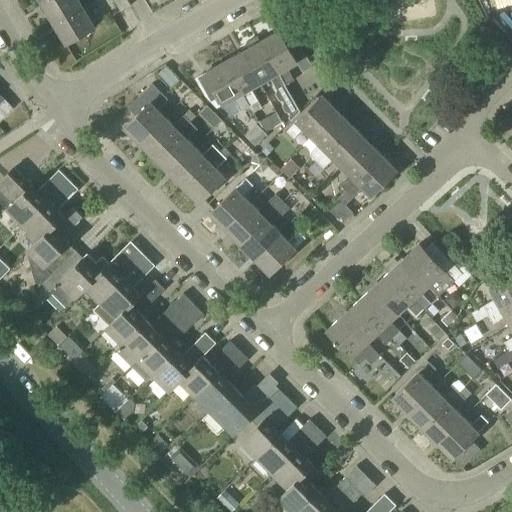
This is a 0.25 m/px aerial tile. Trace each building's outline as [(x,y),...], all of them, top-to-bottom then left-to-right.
[(54,22),(82,5),(79,0),(41,0),(41,1),(54,22)] [(113,0),(120,12),(131,5),(128,0),(113,0)] [(511,2),(511,0),(497,0),(500,8),(511,5),(511,2)] [(82,5),(54,22),(67,44),(95,27),(82,5)] [(278,30),(260,41),(285,85),(286,85),(287,84),(294,80),(286,67),(296,61),(302,72),(312,67),(303,51),(293,56),(278,30)] [(278,100),(283,101),(292,96),(286,85),(285,85),(260,41),(242,51),(260,82),(269,77),(275,88),(274,93),(278,100)] [(250,88),(260,82),(242,51),(224,62),(249,106),(253,113),(262,108),(250,88)] [(249,106),(224,62),(205,72),(223,103),(233,98),(240,111),(249,106)] [(139,142),(165,116),(158,109),(168,99),(152,83),(127,108),(135,116),(124,127),(139,142)] [(0,120),(12,109),(0,95),(0,120)] [(311,136),(337,110),(321,95),(295,121),(296,122),(286,131),(293,138),(303,129),(311,136)] [(301,111),(298,106),(288,111),(287,117),(288,119),(291,116),(293,119),(301,111)] [(316,161),(351,125),(337,110),(311,136),(319,145),(309,154),(316,161)] [(265,132),(282,122),(276,112),(258,121),(265,132)] [(154,157),(190,121),(183,115),(174,124),(165,116),(139,142),(154,157)] [(169,172),(195,145),(188,138),(197,129),(190,121),(154,157),(169,172)] [(340,166),(366,139),(351,125),(316,161),(323,168),(333,158),(340,166)] [(345,190),(381,154),(366,139),(340,166),(348,173),(338,183),(345,190)] [(268,143),(260,152),(266,158),(274,148),(268,143)] [(184,186),(219,151),(212,144),(203,153),(195,145),(169,172),(184,186)] [(219,151),(184,186),(199,201),(225,175),(217,168),(226,159),(219,151)] [(381,154),(345,190),(336,200),(339,202),(330,211),(342,222),(353,212),(345,204),(354,196),(365,207),(374,199),(371,195),(397,169),(381,154)] [(37,191),(31,185),(31,184),(13,167),(0,179),(0,202),(22,225),(68,179),(59,170),(37,191)] [(244,195),(253,185),(246,178),(236,187),(210,213),(225,228),(251,202),(244,195)] [(38,240),(62,216),(57,211),(78,189),(68,179),(22,225),(38,240)] [(240,243),(283,201),(276,194),(259,210),(251,202),(225,228),(240,243)] [(255,258),(281,232),(273,224),(290,208),(283,201),(240,243),(255,258)] [(41,283),(75,250),(68,243),(62,237),(82,217),(72,207),(62,216),(38,240),(28,251),(26,252),(34,282),(41,283)] [(281,232),(255,258),(270,273),(306,238),(298,231),(289,240),(281,232)] [(404,258),(429,285),(438,296),(447,288),(454,281),(445,271),(445,270),(420,243),(404,258)] [(97,305),(146,256),(138,248),(116,270),(108,262),(64,306),(66,308),(74,299),(75,299),(86,289),(97,300),(95,303),(97,305)] [(64,306),(108,262),(102,256),(95,262),(87,253),(83,257),(75,250),(41,283),(64,306)] [(115,317),(140,293),(134,287),(155,265),(146,256),(97,305),(92,310),(108,325),(115,318),(115,317)] [(421,293),(429,285),(404,258),(388,272),(423,310),(430,303),(421,293)] [(0,278),(10,269),(0,259),(0,278)] [(416,317),(423,310),(388,272),(373,286),(398,314),(406,307),(416,317)] [(488,315),(511,300),(511,274),(488,288),(495,299),(471,313),(476,322),(488,315)] [(104,328),(120,344),(145,319),(140,313),(164,289),(155,280),(141,294),(140,293),(115,317),(115,318),(108,325),(104,328)] [(390,321),(398,314),(373,286),(358,300),(392,338),(399,345),(406,338),(390,321)] [(130,365),(192,303),(183,293),(151,325),(145,319),(120,344),(115,350),(130,365)] [(385,345),(392,338),(358,300),(342,315),(367,342),(375,335),(385,345)] [(510,326),(511,325),(511,300),(488,315),(493,324),(505,317),(510,326)] [(146,380),(180,346),(176,341),(203,313),(192,303),(130,365),(146,380)] [(451,311),(441,320),(446,326),(456,317),(451,311)] [(360,349),(367,342),(342,315),(327,329),(352,356),(360,365),(368,357),(360,349)] [(438,341),(446,334),(436,322),(428,330),(438,341)] [(177,381),(215,342),(205,332),(182,356),(178,351),(181,347),(180,346),(146,380),(146,381),(150,378),(153,381),(155,378),(168,390),(177,381)] [(216,343),(215,342),(177,381),(189,393),(193,396),(218,370),(238,350),(230,342),(210,362),(203,355),(216,343)] [(218,370),(193,396),(208,411),(234,385),(228,379),(248,359),(238,350),(218,370)] [(406,353),(399,360),(408,369),(415,362),(416,361),(407,352),(406,353)] [(433,387),(426,380),(436,369),(428,362),(418,372),(393,398),(408,413),(433,387)] [(472,377),(480,369),(473,362),(465,371),(472,377)] [(386,391),(401,376),(388,363),(373,378),(386,391)] [(121,383),(107,396),(123,413),(137,400),(121,383)] [(495,384),(485,394),(501,410),(511,399),(495,384)] [(233,434),(267,399),(253,385),(243,395),(234,385),(208,411),(224,426),(224,425),(233,434)] [(423,428),(458,392),(451,385),(441,395),(433,387),(408,413),(423,428)] [(438,442),(463,416),(456,409),(465,399),(458,392),(423,428),(438,442)] [(255,458),(280,432),(276,428),(297,407),(288,398),(278,409),(267,399),(233,434),(234,435),(250,419),(256,425),(239,442),(255,458)] [(463,416),(438,442),(454,457),(479,431),(479,432),(488,422),(481,415),(471,424),(463,416)] [(268,476),(317,427),(310,419),(288,440),(280,432),(255,458),(269,471),(266,473),(268,476)] [(286,489),(312,463),(305,457),(326,436),(317,427),(268,476),(272,480),(275,477),(286,489)] [(148,444),(158,453),(167,445),(158,435),(148,444)] [(189,477),(199,466),(179,447),(169,457),(189,477)] [(289,511),(294,511),(317,489),(309,482),(319,472),(313,466),(314,465),(312,463),(286,489),(276,499),(289,511)] [(325,511),(364,473),(356,465),(325,497),(317,489),(294,511),(325,511)] [(343,511),(362,494),(365,496),(376,485),(364,473),(325,511),(343,511)] [(230,511),(231,511),(240,503),(227,492),(219,501),(230,511)] [(389,511),(396,505),(384,494),(365,511),(389,511)]
